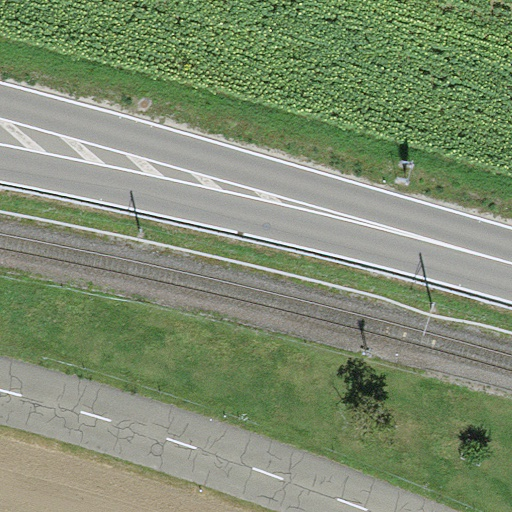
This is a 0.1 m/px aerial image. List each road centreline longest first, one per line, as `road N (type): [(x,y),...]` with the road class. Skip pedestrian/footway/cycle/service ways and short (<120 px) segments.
road 1 (primary): [(427,240),(0,115)]
road 2 (primary): [(0,157),(427,240)]
road 3 (tertiary): [(361,511),(0,396)]
